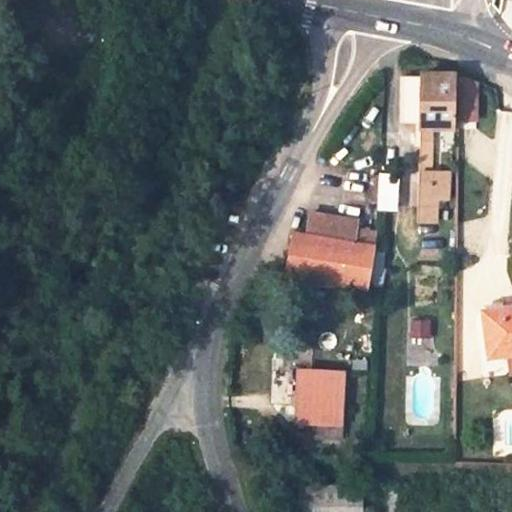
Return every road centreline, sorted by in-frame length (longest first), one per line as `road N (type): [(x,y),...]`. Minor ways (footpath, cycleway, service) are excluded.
road 1 (tertiary): [(204,386),(228,296),(312,132)]
road 2 (unclassified): [(104,511),(159,408),(204,386)]
road 3 (tertiary): [(312,132),(394,16)]
road 4 (tertiary): [(333,4),(312,132)]
road 5 (tertiary): [(231,511),(204,386)]
